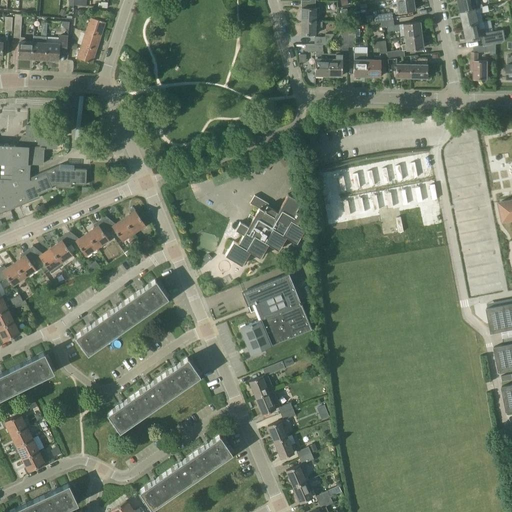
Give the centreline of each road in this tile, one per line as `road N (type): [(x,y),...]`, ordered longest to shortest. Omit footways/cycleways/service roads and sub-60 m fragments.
road 1 (residential): [(459,100),(296,97),(272,0)]
road 2 (residential): [(48,332),(74,373),(110,388),(206,327)]
road 3 (residential): [(0,242),(147,181)]
road 4 (residential): [(102,468),(131,475),(237,407)]
road 5 (residential): [(48,332),(175,249)]
